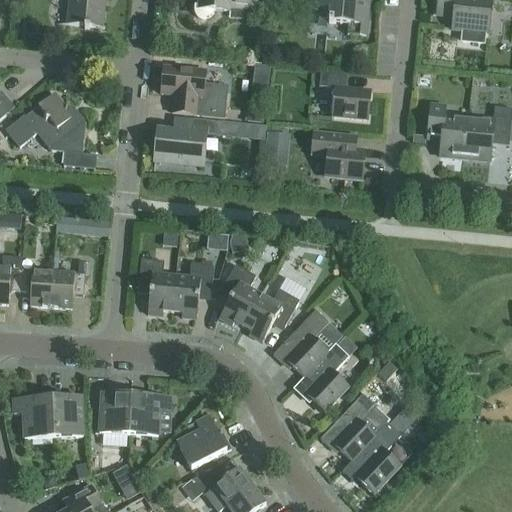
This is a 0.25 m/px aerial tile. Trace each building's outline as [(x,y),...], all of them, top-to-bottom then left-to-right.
[(103,0),(55,0),(57,2),(70,3),(67,27),(101,30),(103,0)] [(197,0),(197,10),(229,13),(228,21),(251,23),(252,12),(255,13),(256,0),(197,0)] [(346,37),(365,39),(368,0),(316,0),(316,9),(329,11),(328,20),(328,25),(332,25),(347,26),(346,37)] [(437,0),(436,17),(453,19),(451,32),(460,33),(459,46),(482,48),(483,35),(487,35),(490,1),(486,1),(486,0),(437,0)] [(254,67),(253,75),(269,77),(270,69),(254,67)] [(171,115),(196,118),(223,121),(225,95),(220,89),(203,87),(205,73),(163,69),(160,96),(173,98),(171,115)] [(331,120),(367,123),(370,93),(346,90),(347,76),(320,74),(318,89),(334,91),(331,120)] [(0,121),(14,110),(5,99),(3,101),(0,98),(0,97),(0,121)] [(81,157),(85,125),(76,114),(74,115),(71,112),(61,111),(51,99),(25,119),(24,118),(5,133),(19,151),(36,137),(49,153),(62,155),(61,168),(94,172),(96,158),(81,157)] [(462,161),(466,120),(443,118),(444,109),(430,107),(426,144),(440,145),(439,159),(462,161)] [(492,123),(466,120),(462,161),(489,164),(490,147),(508,149),(511,111),(494,109),(492,123)] [(190,135),(157,131),(154,163),(202,168),(205,137),(215,138),(216,124),(191,121),(190,135)] [(267,135),(264,166),(278,168),(281,136),(267,135)] [(361,184),(363,154),(353,153),(355,140),(313,136),(311,155),(313,158),(327,159),(325,176),(337,177),(341,182),(361,184)] [(65,221),(56,220),(55,235),(64,236),(65,221)] [(81,227),(80,239),(95,240),(96,227),(81,227)] [(0,307),(7,308),(8,294),(19,294),(20,272),(21,262),(0,260),(0,307)] [(172,315),(175,280),(162,279),(163,264),(140,262),(137,292),(149,293),(147,317),(162,319),(162,314),(172,315)] [(76,276),(52,275),(50,311),(71,312),(72,298),(83,299),(85,266),(77,265),(76,276)] [(188,281),(175,280),(172,315),(181,316),(181,321),(196,322),(198,298),(210,299),(213,269),(190,267),(188,281)] [(242,329),(259,298),(248,292),(255,279),(235,268),(220,294),(230,300),(218,321),(231,328),(234,324),(242,329)] [(20,272),(19,294),(30,295),(29,309),(50,311),(52,275),(20,272)] [(271,305),(259,298),(242,329),(250,334),(248,338),(261,345),(273,324),(283,330),(298,304),(278,292),(271,305)] [(327,355),(313,341),(328,326),(314,313),(272,358),(282,367),(285,364),(303,380),(303,381),(327,355)] [(334,347),(327,355),(303,381),(303,380),(292,391),(302,401),(305,398),(324,415),(348,389),(333,375),(354,353),(343,342),(337,349),(334,347)] [(53,441),(51,396),(39,397),(39,401),(13,402),(13,417),(22,417),(23,442),(53,441)] [(63,396),(51,396),(53,441),(82,440),(80,400),(64,400),(63,396)] [(98,436),(128,438),(130,398),(101,396),(98,436)] [(375,439),(374,438),(360,426),(375,410),(362,397),(319,442),(329,451),(333,448),(350,464),(350,465),(375,439)] [(130,398),(128,438),(157,440),(159,414),(168,415),(169,400),(130,398)] [(176,446),(190,473),(230,452),(224,441),(220,443),(208,419),(195,426),(199,434),(176,446)] [(386,426),(374,438),(375,439),(350,465),(350,464),(341,474),(351,484),(354,480),(372,497),(400,468),(385,454),(400,438),(386,426)] [(212,511),(221,511),(226,509),(251,489),(238,472),(236,473),(229,464),(190,482),(212,511)] [(126,468),(111,476),(117,486),(131,478),(126,468)] [(170,485),(180,497),(189,489),(180,477),(170,485)] [(105,511),(101,508),(89,487),(62,503),(67,511),(105,511)] [(258,511),(265,507),(251,489),(226,509),(228,511),(258,511)]
